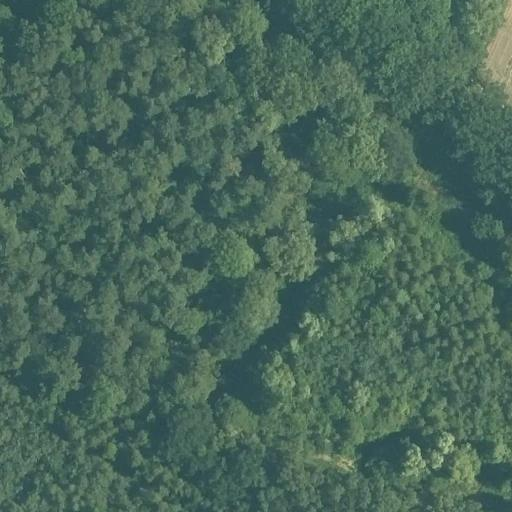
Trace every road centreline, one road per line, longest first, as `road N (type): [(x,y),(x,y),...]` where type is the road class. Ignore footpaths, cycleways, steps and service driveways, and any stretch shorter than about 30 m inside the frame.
road 1 (track): [(511,229),(313,53),(223,0)]
road 2 (unclassified): [(511,132),(452,68),(370,0)]
